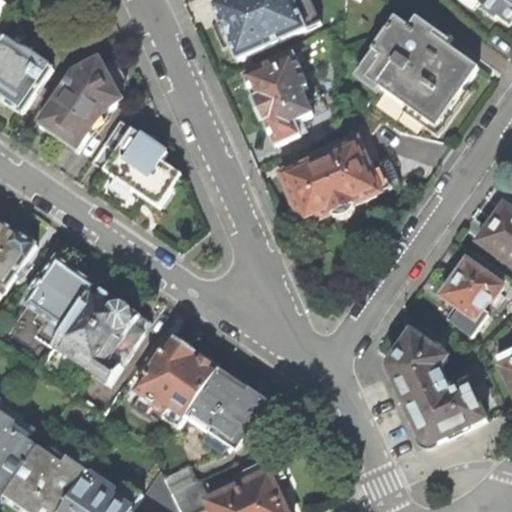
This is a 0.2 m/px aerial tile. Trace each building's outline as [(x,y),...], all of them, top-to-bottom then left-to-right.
[(231,46),(237,61),(322,24),(311,0),(304,0),(295,4),(293,0),(228,0),(213,7),(221,23),(213,26),(217,36),(223,49),(231,46)] [(369,81),(432,125),(446,103),(452,107),(459,98),(479,69),(435,37),(440,28),(434,24),(431,28),(391,0),(345,0),(344,31),(384,59),(369,81)] [(511,0),(473,0),(485,9),(484,11),(496,19),(497,17),(510,26),(511,22),(511,0)] [(0,99),(23,115),(53,69),(33,55),(30,52),(26,52),(22,51),(18,48),(26,36),(15,28),(7,40),(5,40),(0,48),(0,99)] [(100,48),(90,31),(58,49),(67,66),(100,48)] [(266,125),(276,148),(301,137),(296,124),(315,116),(311,109),(324,103),(313,78),(306,81),(295,57),(246,79),(256,101),(254,102),(255,104),(249,107),(253,116),(258,126),(263,124),(264,126),(266,125)] [(62,141),(79,153),(93,131),(98,124),(105,117),(112,109),(125,101),(122,95),(124,91),(122,89),(119,86),(116,82),(114,77),(112,73),(111,66),(106,65),(103,59),(76,74),(40,126),(62,141)] [(344,118),(371,137),(381,122),(355,103),(344,118)] [(93,162),(161,208),(183,176),(163,163),(169,154),(160,148),(121,122),(93,162)] [(309,227),(314,237),(337,226),(334,217),(337,219),(342,219),(345,219),(349,217),(353,214),(355,210),(354,207),(381,196),(381,194),(395,188),(396,185),(397,181),(397,176),(395,171),(392,167),(386,164),(370,170),(354,136),(311,156),(314,162),(278,179),(292,207),(296,204),(300,215),(307,228),(309,227)] [(490,227),(478,244),(511,268),(511,213),(504,208),(490,227)] [(0,222),(0,291),(6,295),(38,247),(18,234),(11,230),(0,222)] [(74,272),(59,261),(44,283),(42,281),(34,293),(36,295),(3,345),(42,371),(97,289),(79,277),(74,273),(74,272)] [(457,308),(447,322),(473,341),(489,319),(482,314),(491,302),(493,304),(504,289),(466,261),(457,274),(453,279),(456,280),(443,298),(457,308)] [(130,310),(97,289),(42,371),(64,386),(77,366),(110,388),(152,326),(130,310)] [(396,389),(405,408),(448,387),(441,373),(447,361),(436,352),(444,340),(421,323),(387,370),(396,389)] [(184,425),(187,421),(220,372),(195,355),(174,341),(137,395),(169,416),(170,416),(184,425)] [(511,365),(501,370),(511,392),(511,365)] [(213,429),(240,448),(251,431),(256,435),(270,415),(266,413),(271,406),(249,391),(220,372),(187,421),(209,435),(213,429)] [(405,408),(426,452),(459,436),(486,423),(468,385),(451,393),(448,387),(405,408)] [(0,499),(4,502),(38,451),(29,446),(37,433),(20,421),(23,416),(3,403),(0,407),(0,499)] [(18,511),(65,511),(90,477),(69,463),(73,457),(56,445),(48,458),(38,451),(4,502),(18,511)] [(274,472),(279,482),(286,479),(277,458),(244,473),(249,484),(274,472)] [(206,511),(212,510),(209,504),(210,503),(200,483),(198,483),(191,468),(166,480),(181,511),(206,511)] [(162,471),(144,498),(138,506),(147,511),(181,511),(166,480),(162,471)] [(293,511),(279,482),(274,472),(249,484),(210,503),(209,504),(212,510),(212,511),(293,511)] [(134,511),(138,506),(144,498),(126,485),(116,498),(100,487),(103,482),(92,474),(90,477),(65,511),(134,511)]
